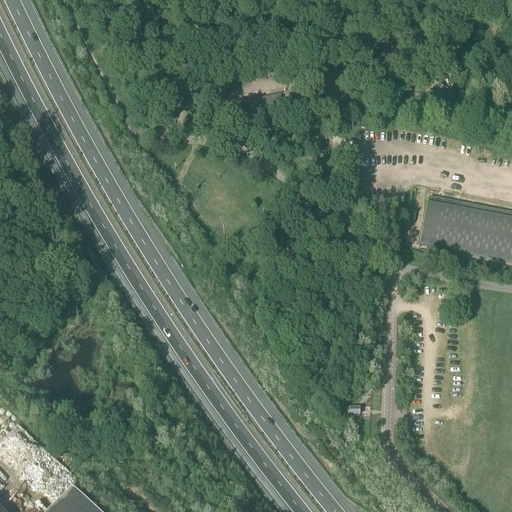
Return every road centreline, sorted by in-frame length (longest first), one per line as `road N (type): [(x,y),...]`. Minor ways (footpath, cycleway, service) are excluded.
road 1 (motorway): [(334,511),(136,233),(11,0)]
road 2 (motorway): [(0,35),(117,254),(300,511)]
road 3 (unclassified): [(391,266),(388,449),(442,511)]
road 4 (unclassified): [(391,266),(247,152),(175,136)]
road 5 (track): [(175,136),(128,126),(63,0)]
road 6 (unclassified): [(511,289),(391,266)]
